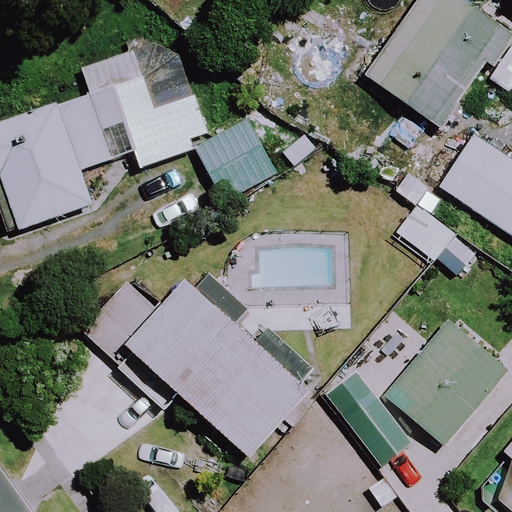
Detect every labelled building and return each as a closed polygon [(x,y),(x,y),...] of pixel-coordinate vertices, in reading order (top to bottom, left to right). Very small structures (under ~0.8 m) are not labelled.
[(505,38),(450,0),(421,0),(366,81),(441,132),(505,38)] [(212,137),(179,38),(82,71),(90,97),(0,127),(0,181),(17,233),(94,208),(83,173),(134,156),(139,172),(201,151),(217,199),(275,180),(256,122),(212,137)] [(351,61),(330,43),(305,73),(326,91),(351,61)] [(511,166),(471,140),(438,190),(511,237),(511,166)] [(154,308),(125,284),(82,334),(111,359),(154,308)] [(311,397),(187,287),(129,353),(253,462),(311,397)] [(506,378),(446,327),(383,402),(443,453),(506,378)] [(511,446),(503,457),(511,464),(511,446)]
